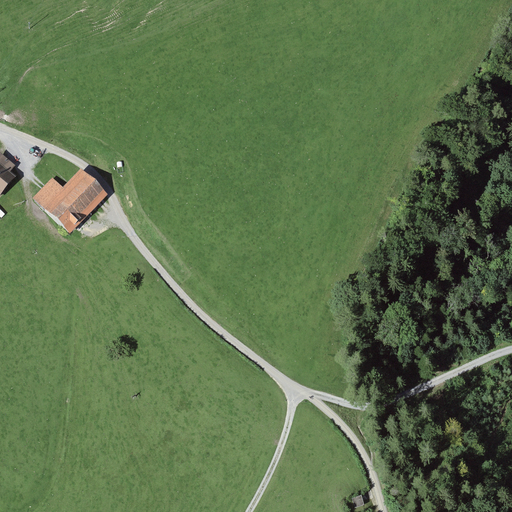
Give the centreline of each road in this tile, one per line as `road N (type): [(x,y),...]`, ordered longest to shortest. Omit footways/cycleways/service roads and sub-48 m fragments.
road 1 (track): [(0,128),(77,158),(98,176),(156,265),(208,320),(293,385)]
road 2 (track): [(511,344),(382,395),(342,397),(293,385)]
road 3 (track): [(293,385),(342,419),(380,511)]
road 4 (track): [(244,511),(273,462),(293,385)]
